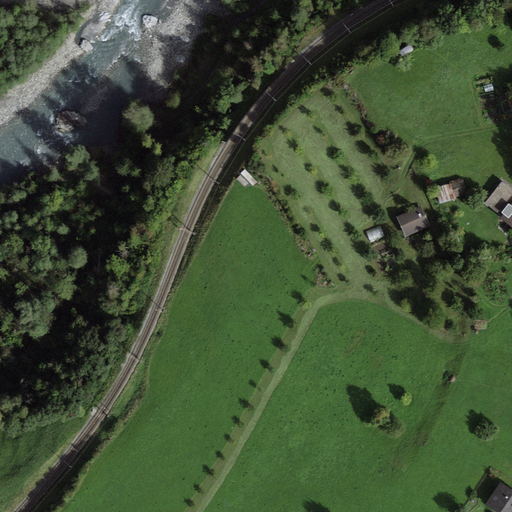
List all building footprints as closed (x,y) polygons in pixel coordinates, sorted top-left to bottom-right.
[(403,57),(414,50),(409,44),(399,51),(403,57)] [(462,179),(451,183),(455,198),(467,194),(462,179)] [(511,203),(511,190),(502,182),(485,203),(502,216),(511,203)] [(451,183),(434,188),(440,204),(456,199),(455,198),(451,183)] [(511,203),(502,216),(501,218),(511,227),(511,203)] [(421,206),(396,217),(405,237),(430,226),(421,206)] [(511,511),(511,490),(501,483),(485,505),(495,511),(511,511)]
